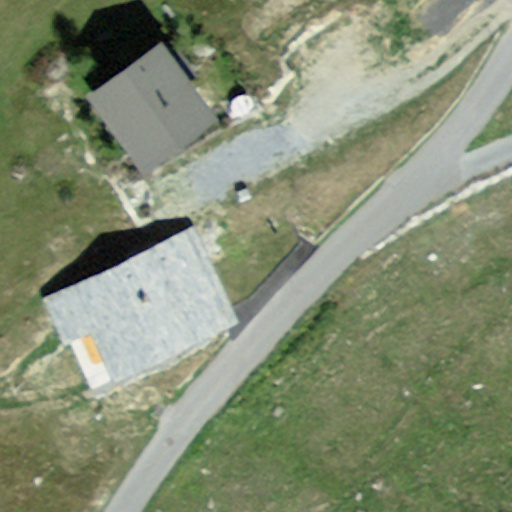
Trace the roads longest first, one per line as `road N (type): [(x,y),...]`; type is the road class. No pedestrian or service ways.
road 1 (residential): [(122,511),(225,373),(396,194)]
road 2 (residential): [(396,194),(480,105),(511,49)]
road 3 (residential): [(511,147),(396,194)]
